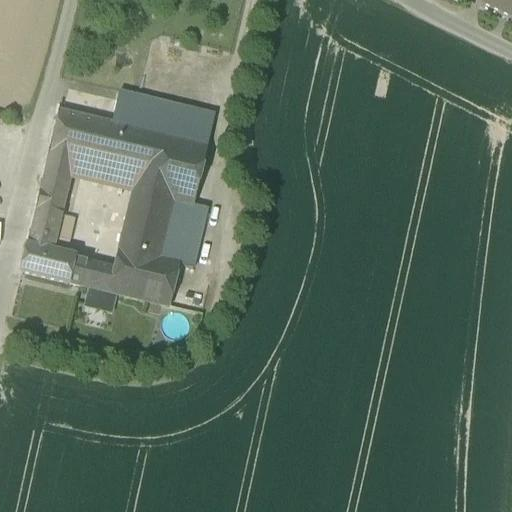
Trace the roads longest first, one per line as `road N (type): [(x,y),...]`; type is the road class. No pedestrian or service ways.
road 1 (unclassified): [(73,0),(0,300)]
road 2 (unknown): [(253,0),(213,166)]
